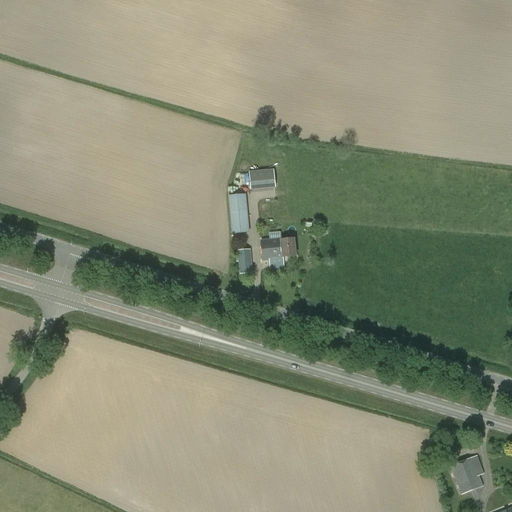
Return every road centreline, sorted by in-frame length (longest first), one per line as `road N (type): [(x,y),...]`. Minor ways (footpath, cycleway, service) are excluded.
road 1 (secondary): [(486,420),(58,291)]
road 2 (unclassified): [(493,380),(71,250)]
road 3 (unclassified): [(0,406),(44,336),(58,291)]
